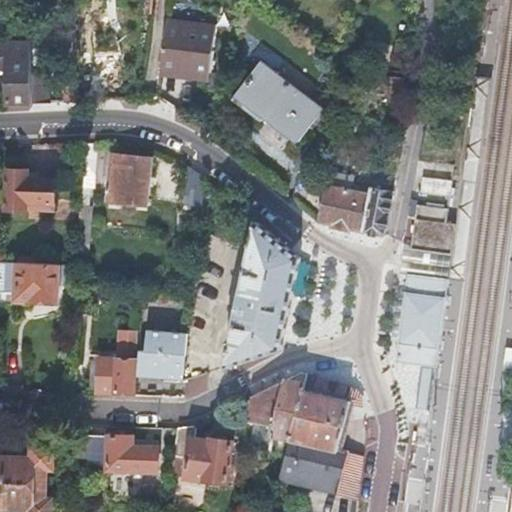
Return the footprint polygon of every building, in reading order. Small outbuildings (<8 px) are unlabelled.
[(167,22),(162,74),(213,80),(219,28),(167,22)] [(10,106),(33,105),(33,76),(32,45),(9,45),(0,45),(0,63),(0,72),(9,72),(10,106)] [(267,65),(240,97),(301,143),(326,110),(267,65)] [(66,74),(66,103),(80,103),(78,73),(66,74)] [(33,105),(52,104),(51,75),(33,76),(33,105)] [(450,268),(449,281),(465,283),(491,79),(477,77),(463,176),(459,210),(456,226),(452,254),(450,268)] [(99,142),(86,143),(83,194),(93,195),(94,186),(96,187),(99,142)] [(114,155),(110,202),(147,205),(151,159),(114,155)] [(207,180),(189,167),(186,206),(204,208),(207,180)] [(31,179),(31,174),(11,173),(9,214),(57,216),(58,180),(38,180),(31,179)] [(322,223),(330,179),(299,173),(294,201),(322,223)] [(331,174),(330,179),(322,223),(366,233),(373,194),(353,190),(355,178),(331,174)] [(216,200),(221,192),(210,183),(208,199),(216,200)] [(389,233),(397,192),(374,187),(373,194),(366,233),(383,236),(389,233)] [(82,205),(78,263),(88,264),(92,205),(82,205)] [(419,206),(417,220),(436,223),(448,225),(450,210),(447,210),(419,206)] [(456,226),(448,225),(436,223),(417,220),(413,249),(422,251),(432,252),(452,254),(456,226)] [(302,261),(259,224),(229,368),(283,351),(291,310),(302,261)] [(450,268),(452,254),(432,252),(422,251),(413,249),(411,262),(410,275),(418,276),(449,281),(450,268)] [(65,266),(0,263),(0,300),(18,301),(34,301),(56,302),(57,286),(64,286),(64,289),(76,289),(77,284),(78,267),(65,266)] [(410,275),(397,363),(422,367),(436,368),(446,296),(449,281),(418,276),(410,275)] [(80,287),(77,312),(92,314),(94,288),(80,287)] [(18,301),(0,300),(0,309),(34,310),(34,301),(18,301)] [(186,354),(190,354),(192,334),(153,330),(150,350),(145,350),(144,369),(143,376),(161,377),(183,379),(186,354)] [(136,395),(139,360),(101,357),(98,394),(136,395)] [(304,372),(287,381),(275,436),(294,441),(308,389),(312,374),(304,372)] [(318,380),(315,391),(350,400),(352,389),(318,380)] [(287,381),(257,396),(253,421),(259,423),(255,448),(272,451),(275,436),(287,381)] [(294,441),(283,480),(338,495),(350,452),(341,450),(353,401),(350,400),(315,391),(308,389),(294,441)] [(199,425),(180,428),(176,456),(191,458),(188,476),(230,482),(236,440),(213,436),(213,439),(198,437),(199,425)] [(89,435),(87,466),(110,467),(110,472),(160,475),(162,450),(134,448),(134,441),(135,438),(89,435)] [(163,443),(134,441),(134,448),(162,450),(163,443)] [(22,458),(7,459),(6,486),(48,485),(47,471),(53,471),(53,448),(33,448),(33,451),(21,451),(22,458)] [(48,485),(6,486),(5,510),(21,510),(21,511),(52,511),(53,499),(47,499),(48,485)]
